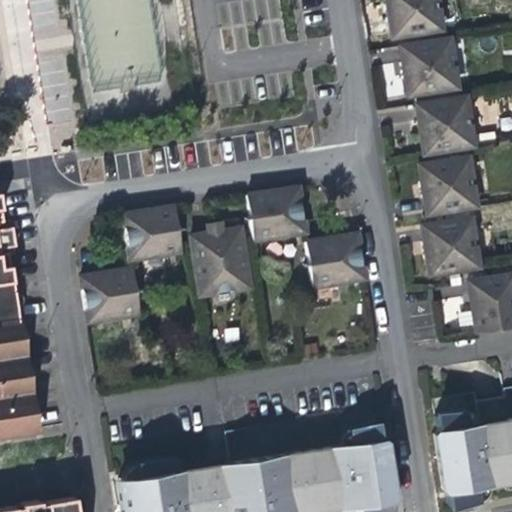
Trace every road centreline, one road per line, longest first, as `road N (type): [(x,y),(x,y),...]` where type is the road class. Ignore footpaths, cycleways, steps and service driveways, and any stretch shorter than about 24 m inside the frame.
road 1 (residential): [(93,511),(45,200),(361,152)]
road 2 (residential): [(361,152),(414,511)]
road 3 (residential): [(336,0),(361,152)]
